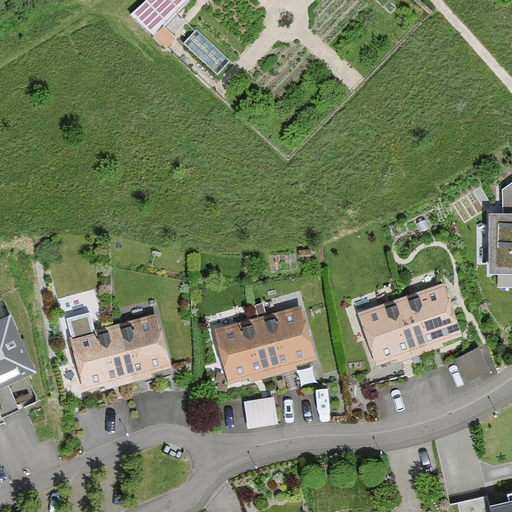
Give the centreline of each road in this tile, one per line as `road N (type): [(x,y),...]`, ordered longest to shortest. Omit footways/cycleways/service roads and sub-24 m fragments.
road 1 (residential): [(215,457),(290,439),(394,434),(453,416),(511,380)]
road 2 (residential): [(0,499),(145,439),(182,438),(215,457)]
